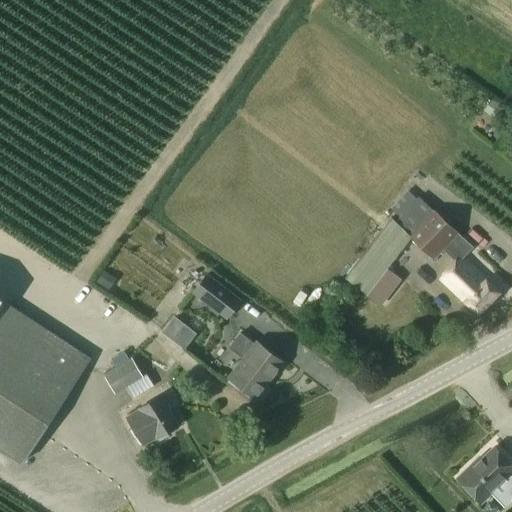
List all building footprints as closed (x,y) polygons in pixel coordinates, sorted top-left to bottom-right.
[(395,221),(392,218),(346,278),(365,294),(411,237),(434,258),(442,248),(457,262),(441,279),(478,315),(500,292),(486,276),(485,277),(463,258),(473,247),(418,197),(395,221)] [(187,293),(227,321),(243,298),(203,270),(187,293)] [(0,298),(0,449),(21,464),(42,432),(90,358),(42,326),(18,310),(16,309),(2,300),(0,298)] [(282,362),(256,342),(254,345),(240,335),(231,348),(244,357),(229,378),(252,395),(266,376),(270,379),(282,362)] [(106,362),(111,369),(103,374),(114,394),(143,377),(131,357),(127,350),(106,362)] [(179,425),(161,396),(138,410),(126,417),(143,445),(153,439),(154,440),(179,425)] [(504,507),(511,499),(511,476),(510,474),(511,471),(511,467),(493,447),(474,465),(472,463),(458,477),(481,501),(490,492),(504,507)]
